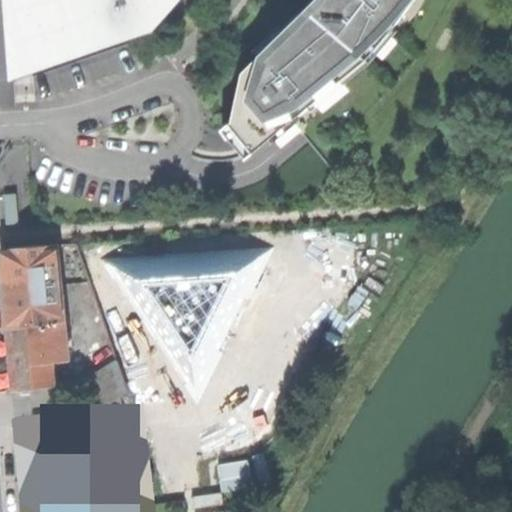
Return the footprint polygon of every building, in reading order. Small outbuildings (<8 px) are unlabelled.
[(7,0),(11,36),(18,35),(14,0),(7,0)] [(25,33),(28,62),(89,41),(149,20),(166,0),(14,0),(18,35),(25,33)] [(242,112),(266,136),(272,130),(287,116),(293,122),(313,101),(311,99),(368,50),(390,25),(393,28),(414,0),(318,0),(263,55),(266,58),(252,72),(242,112)] [(20,65),(28,62),(25,33),(18,35),(20,65)] [(277,134),(272,130),(266,136),(242,112),(252,72),(266,58),(263,55),(261,53),(242,70),(233,120),(222,129),(235,144),(247,158),(277,134)] [(7,222),(21,221),(18,191),(6,192),(7,222)] [(8,326),(50,323),(66,322),(58,246),(2,250),(5,289),(8,326)] [(170,357),(188,387),(355,285),(336,255),(170,357)] [(50,323),(53,361),(70,360),(66,322),(50,323)] [(55,386),(53,361),(50,323),(8,326),(12,357),(15,388),(55,386)] [(93,379),(102,392),(123,377),(127,374),(118,361),(93,379)] [(85,403),(95,418),(133,391),(123,377),(102,392),(85,403)] [(128,511),(120,437),(45,446),(50,488),(52,511),(128,511)]
